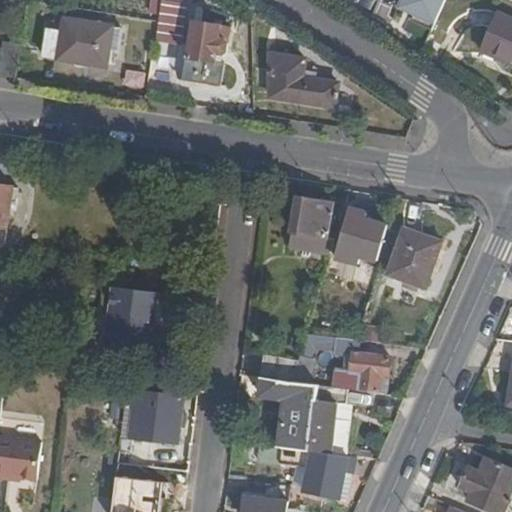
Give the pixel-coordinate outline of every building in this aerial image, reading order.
[(152,0),(149,21),(159,22),(162,0),(152,0)] [(396,0),(396,2),(417,11),(413,18),(434,27),(445,0),(396,0)] [(179,38),(185,4),(166,2),(161,36),(179,38)] [(511,19),(497,14),(480,51),(511,65),(511,19)] [(110,51),(113,27),(65,20),(58,62),(107,70),(110,51)] [(220,57),(224,57),(229,54),(233,26),(192,21),(187,61),(218,66),(220,57)] [(113,27),(110,51),(121,52),(124,29),(113,27)] [(0,75),(17,78),(21,47),(5,45),(0,73),(0,75)] [(305,58),(271,54),(271,96),(335,105),(338,84),(303,78),(305,58)] [(0,226),(9,228),(13,197),(17,198),(18,192),(13,192),(14,187),(0,185),(0,226)] [(331,255),(335,241),(329,240),(335,204),(300,197),(291,248),(331,255)] [(379,263),(389,226),(368,220),(370,213),(351,208),(336,259),(360,267),(363,258),(379,263)] [(444,242),(405,228),(388,276),(427,290),(444,242)] [(158,319),(160,295),(114,289),(106,349),(161,356),(164,331),(154,330),(155,319),(158,319)] [(360,339),(358,339),(308,333),(299,361),(293,383),(306,384),(317,349),(353,352),(358,353),(360,339)] [(392,357),(358,353),(353,352),(351,372),(338,371),(336,387),(348,389),(381,393),(384,377),(389,377),(392,357)] [(266,355),(261,379),(272,380),(293,383),(299,361),(266,355)] [(25,372),(10,370),(8,385),(23,386),(25,372)] [(293,383),(272,380),(271,392),(306,395),(306,394),(318,395),(319,386),(306,384),(293,383)] [(125,420),(130,382),(122,381),(121,398),(115,398),(113,419),(125,420)] [(140,393),(141,384),(130,382),(125,420),(119,471),(145,474),(149,448),(133,445),(135,436),(177,442),(183,399),(140,393)] [(309,450),(332,453),(340,398),(347,399),(348,389),(336,387),(319,386),(318,395),(317,401),(309,450)] [(295,398),(289,448),(309,450),(317,401),(295,398)] [(0,436),(0,478),(11,479),(11,475),(38,478),(43,442),(0,436)] [(339,511),(350,456),(332,453),(309,450),(289,448),(284,448),(282,464),(311,468),(304,504),(339,511)] [(511,469),(487,458),(481,471),(470,466),(460,488),(472,493),(468,501),(493,511),(505,511),(509,505),(511,506),(511,469)] [(289,511),(290,503),(246,497),(244,511),(289,511)]
